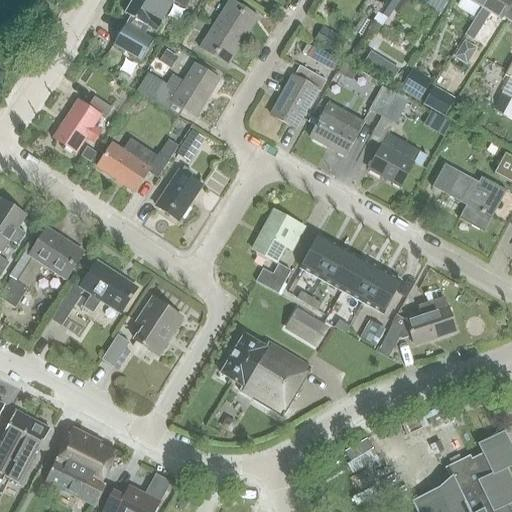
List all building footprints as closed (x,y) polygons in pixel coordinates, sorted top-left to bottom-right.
[(189,0),(132,0),(124,14),(129,17),(112,46),(141,63),(153,41),(145,36),(149,29),(154,32),(172,2),(184,9),(189,0)] [(214,25),(242,42),(257,18),(230,0),(214,25)] [(387,21),(399,0),(383,0),(375,13),(387,21)] [(467,30),(464,35),(473,41),(489,14),(500,20),(502,18),(511,24),(511,0),(486,0),(481,8),(467,30)] [(467,0),(481,8),(486,0),(467,0)] [(226,67),(242,42),(214,25),(199,49),(226,67)] [(339,55),(346,43),(321,29),(314,41),(339,55)] [(456,59),(468,66),(478,48),(466,41),(456,59)] [(169,68),(175,58),(165,51),(158,61),(169,68)] [(331,58),(325,68),(332,72),(338,62),(331,58)] [(511,60),(504,76),(511,80),(511,101),(510,101),(502,116),(511,121),(511,60)] [(387,62),(380,73),(391,80),(398,69),(387,62)] [(351,68),(343,64),(338,73),(346,78),(351,68)] [(195,118),(218,81),(193,65),(182,83),(171,76),(165,85),(147,74),(136,92),(166,111),(171,103),(195,118)] [(293,78),(292,77),(270,116),(294,130),(316,91),(319,93),(325,82),(299,67),(293,78)] [(400,91),(417,101),(428,84),(411,74),(400,91)] [(368,111),(382,118),(382,119),(395,96),(395,95),(381,87),(368,111)] [(454,100),(433,87),(422,106),(444,118),(454,100)] [(395,125),(407,102),(395,96),(382,119),(395,125)] [(461,96),(458,103),(471,110),(474,104),(461,96)] [(104,120),(111,109),(93,98),(86,108),(76,102),(52,139),(75,155),(85,139),(93,144),(101,133),(93,128),(99,117),(104,120)] [(345,158),(358,134),(341,125),(348,114),(337,108),(331,119),(321,114),(308,137),(345,158)] [(449,124),(441,119),(433,132),(442,137),(449,124)] [(205,140),(191,131),(175,155),(189,164),(205,140)] [(387,135),(381,146),(368,170),(400,188),(413,164),(419,153),(387,135)] [(146,173),(157,180),(169,161),(158,154),(156,158),(129,140),(121,152),(111,146),(96,169),(133,193),(146,173)] [(419,153),(413,164),(420,168),(426,157),(419,153)] [(511,157),(504,154),(493,175),(511,185),(511,157)] [(483,234),(506,192),(480,178),(477,184),(444,165),(431,189),(465,207),(458,220),(483,234)] [(177,222),(201,187),(178,172),(155,207),(177,222)] [(1,201),(0,201),(0,253),(8,241),(17,246),(25,235),(16,229),(24,216),(1,201)] [(291,251),(297,240),(303,229),(273,212),(252,251),(255,253),(256,257),(265,261),(269,260),(275,263),(284,248),(291,251)] [(45,230),(29,254),(32,256),(15,282),(11,279),(0,295),(0,299),(14,309),(26,290),(42,265),(65,280),(82,254),(45,230)] [(318,237),(300,270),(321,282),(340,249),(318,237)] [(340,249),(321,282),(341,293),(360,260),(340,249)] [(25,251),(8,277),(11,279),(15,282),(32,256),(29,254),(25,251)] [(360,260),(341,293),(361,304),(380,271),(360,260)] [(78,299),(83,291),(91,296),(83,308),(92,314),(100,302),(119,315),(136,290),(95,263),(79,288),(73,284),(49,321),(60,327),(61,327),(66,319),(78,300),(78,299)] [(255,283),(264,288),(277,295),(290,272),(277,265),(271,276),(261,270),(255,283)] [(380,271),(361,304),(383,316),(401,283),(380,271)] [(300,292),(296,299),(306,305),(310,298),(300,292)] [(310,298),(306,305),(316,311),(320,304),(310,298)] [(157,357),(181,319),(150,299),(132,327),(140,333),(134,342),(157,357)] [(375,352),(374,353),(387,359),(398,338),(401,340),(410,337),(413,347),(455,333),(446,307),(444,299),(418,307),(421,316),(405,321),(407,328),(402,330),(391,325),(379,349),(377,348),(375,352)] [(302,334),(312,319),(296,309),(286,325),(302,334)] [(61,327),(60,327),(76,338),(82,329),(66,319),(61,327)] [(338,320),(334,327),(344,334),(348,327),(338,320)] [(359,339),(374,348),(384,329),(369,321),(359,339)] [(124,350),(128,344),(116,336),(101,361),(112,368),(124,350)] [(281,418),(310,369),(267,343),(264,348),(244,336),(220,375),(240,387),(238,392),(281,418)] [(124,350),(112,368),(117,371),(129,353),(124,350)] [(12,459),(32,421),(15,413),(1,439),(0,441),(0,475),(8,480),(17,462),(12,459)] [(19,486),(49,430),(32,421),(12,459),(17,462),(8,480),(19,486)] [(101,484),(116,453),(99,445),(100,443),(71,429),(44,483),(94,507),(105,486),(101,484)] [(511,511),(511,480),(506,469),(511,466),(511,448),(504,432),(477,445),(481,455),(471,460),(469,457),(444,469),(451,483),(411,502),(415,511),(511,511)] [(344,453),(350,462),(370,450),(371,450),(371,449),(365,440),(344,453)] [(366,473),(356,477),(362,490),(371,485),(366,473)] [(154,511),(159,503),(169,483),(155,475),(144,495),(128,487),(123,498),(112,492),(103,510),(105,511),(154,511)]
